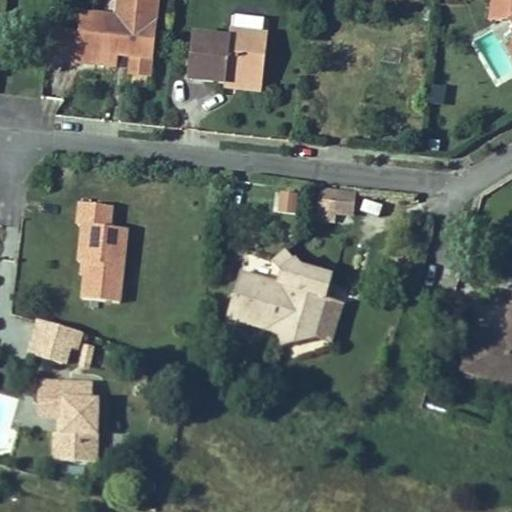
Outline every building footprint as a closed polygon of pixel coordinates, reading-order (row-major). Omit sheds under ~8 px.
[(91,16),(85,54),(124,60),(137,62),(135,77),(159,81),(168,0),(163,0),(128,0),(126,22),(91,16)] [(238,40),(203,34),(197,81),(234,88),(234,81),(269,88),(275,37),(239,32),(238,40)] [(122,71),(124,60),(85,54),(84,64),(122,71)] [(269,88),(234,81),(234,88),(233,97),(268,102),(269,88)] [(355,101),(381,101),(381,89),(355,89),(355,101)] [(323,209),(347,211),(350,190),(326,188),(323,209)] [(295,215),(296,193),(276,192),(275,214),(295,215)] [(123,210),(87,203),(83,229),(93,232),(90,268),(99,269),(95,303),(129,307),(136,235),(119,233),(123,210)] [(337,276),(307,267),(286,244),(267,261),(273,271),(266,287),(282,292),(270,338),(278,352),(318,338),(337,276)] [(233,278),(221,324),(270,338),(282,292),(266,287),(233,278)] [(472,372),(511,385),(511,302),(508,301),(496,332),(472,325),(464,348),(477,351),(472,372)] [(77,349),(88,352),(93,337),(50,322),(40,354),(72,365),(77,349)] [(472,372),(477,351),(464,348),(457,367),(472,372)] [(97,389),(42,379),(37,405),(54,409),(66,411),(58,456),(92,462),(102,405),(94,404),(97,389)] [(58,456),(66,411),(54,409),(45,453),(58,456)]
